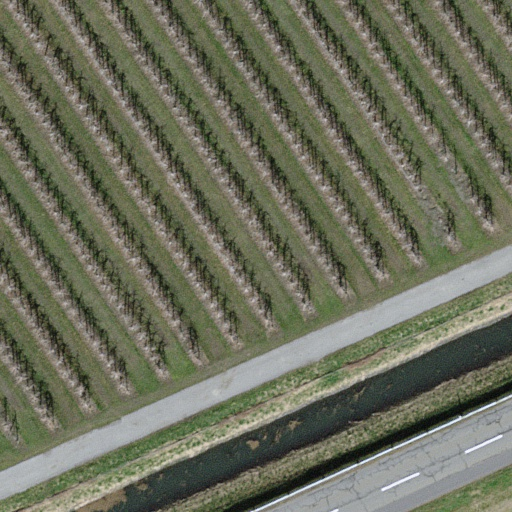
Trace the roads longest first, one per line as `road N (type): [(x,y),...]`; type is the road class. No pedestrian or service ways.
road 1 (track): [(511,250),(0,480)]
road 2 (secondary): [(334,511),(511,432)]
